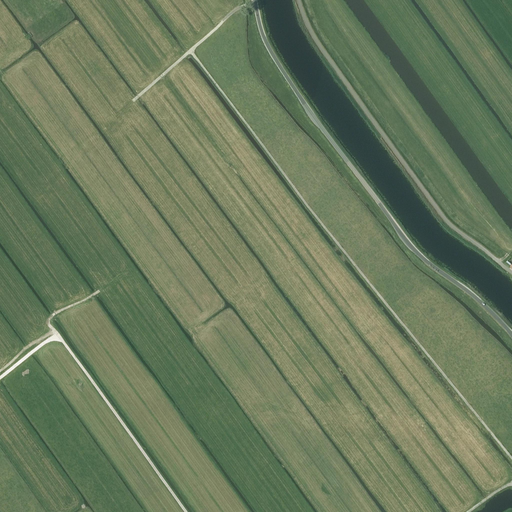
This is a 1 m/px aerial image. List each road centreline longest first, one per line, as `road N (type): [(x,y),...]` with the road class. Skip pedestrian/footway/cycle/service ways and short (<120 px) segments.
road 1 (track): [(511,458),(190,51)]
road 2 (tertiary): [(511,334),(404,238),(271,53),(254,0)]
road 3 (unclassified): [(511,272),(431,204),(314,41),(298,0)]
road 4 (track): [(185,511),(48,324),(98,291)]
road 5 (track): [(132,101),(232,12),(255,3)]
